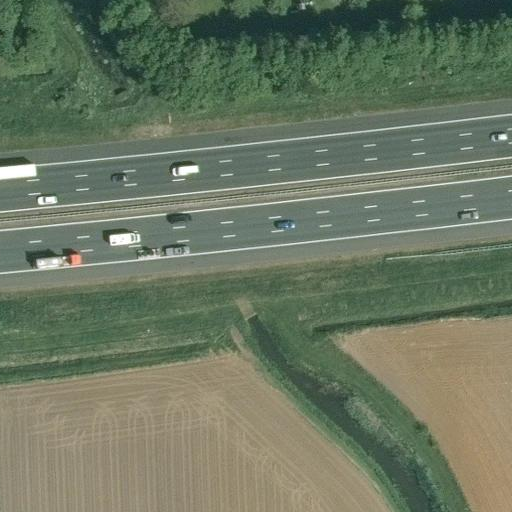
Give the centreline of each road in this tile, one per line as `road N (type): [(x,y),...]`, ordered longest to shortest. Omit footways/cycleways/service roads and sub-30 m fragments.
road 1 (motorway): [(0,252),(511,197)]
road 2 (motorway): [(511,135),(0,190)]
